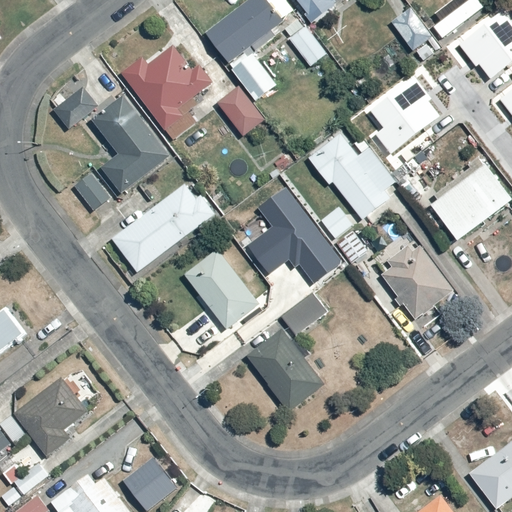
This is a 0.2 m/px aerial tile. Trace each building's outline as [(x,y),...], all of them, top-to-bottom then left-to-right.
[(285,0),(251,0),(205,32),(254,103),(278,87),(254,52),(256,51),(282,33),(276,25),(294,12),(285,0)] [(342,0),(301,0),(318,20),(342,0)] [(442,50),(433,37),(413,8),(392,22),(421,65),(438,53),(442,50)] [(327,55),(306,27),(290,39),(311,67),(327,55)] [(194,97),(212,82),(197,63),(191,68),(171,43),(146,63),(142,59),(121,76),(173,142),(191,128),(197,123),(190,114),(201,105),(194,97)] [(511,62),(505,53),(491,63),(503,79),(511,92),(511,62)] [(102,169),(122,195),(170,157),(120,91),(100,107),(97,104),(84,87),(54,111),(69,130),(88,116),(119,156),(102,169)] [(265,120),(239,87),(218,104),(244,137),(265,120)] [(390,177),(392,176),(362,139),(351,148),(341,135),(309,159),(329,185),(333,182),(348,201),(321,222),(336,242),(363,221),(390,200),(384,192),(395,184),(390,177)] [(511,137),(502,146),(511,159),(511,137)] [(412,207),(445,253),(490,220),(499,233),(511,223),(511,206),(510,204),(511,202),(511,198),(487,166),(487,165),(486,164),(481,156),(467,166),(470,170),(437,194),(424,175),(419,178),(405,159),(401,162),(392,150),(383,157),(392,169),(390,171),(415,205),(412,207)] [(117,198),(97,173),(76,189),(96,214),(117,198)] [(198,199),(187,185),(113,240),(137,273),(216,215),(202,196),(198,199)] [(354,228),(336,242),(354,265),(372,251),(354,228)] [(454,292),(415,240),(376,270),(416,321),(454,292)] [(259,306),(218,252),(185,276),(226,331),(259,306)] [(330,312),(315,292),(286,314),(301,334),(330,312)] [(0,315),(0,353),(28,332),(10,308),(0,315)] [(324,385),(280,330),(245,357),(289,413),(324,385)] [(77,363),(61,376),(18,410),(15,413),(51,459),(74,441),(66,431),(90,412),(106,399),(77,363)] [(28,437),(25,434),(12,417),(0,426),(0,454),(13,444),(16,447),(28,437)] [(511,498),(511,443),(470,474),(497,510),(511,498)] [(29,473),(14,454),(0,465),(0,469),(14,488),(3,497),(10,506),(49,476),(40,464),(29,473)] [(148,511),(178,487),(152,456),(123,482),(148,511)] [(97,485),(89,475),(75,486),(72,482),(49,500),(57,511),(130,511),(106,479),(97,485)] [(47,511),(50,510),(38,496),(16,511),(47,511)] [(453,511),(442,496),(420,511),(453,511)]
